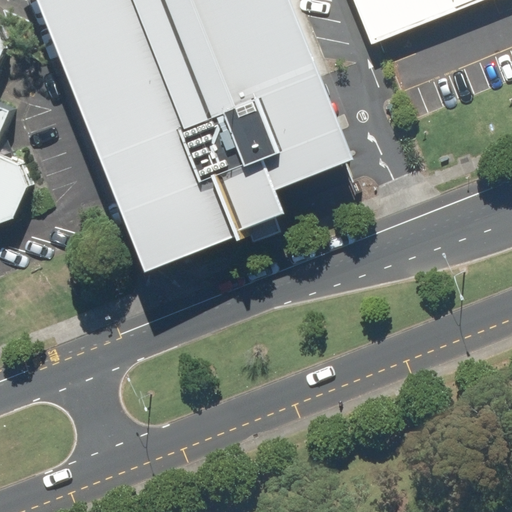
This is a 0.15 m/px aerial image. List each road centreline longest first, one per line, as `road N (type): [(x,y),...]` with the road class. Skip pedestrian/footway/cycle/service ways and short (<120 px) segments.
road 1 (secondary): [(79,364),(511,198)]
road 2 (secondary): [(511,307),(121,464)]
road 3 (secondary): [(121,464),(0,506)]
